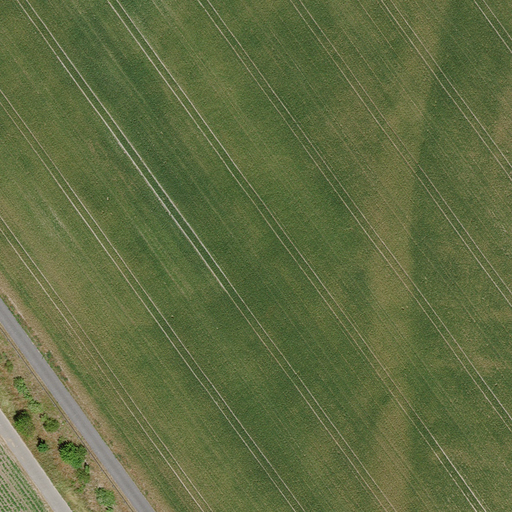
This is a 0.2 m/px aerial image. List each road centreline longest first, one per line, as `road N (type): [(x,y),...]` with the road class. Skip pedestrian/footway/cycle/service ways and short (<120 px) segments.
road 1 (track): [(146,511),(0,308)]
road 2 (motorway): [(511,340),(487,511)]
